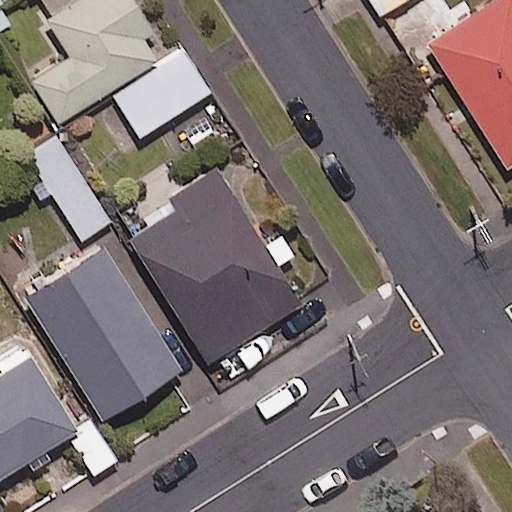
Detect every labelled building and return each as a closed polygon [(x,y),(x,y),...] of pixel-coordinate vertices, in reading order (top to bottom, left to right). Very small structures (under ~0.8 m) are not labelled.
[(75,0),(50,16),(69,46),(26,74),(58,124),(154,62),(140,41),(153,33),(131,0),(75,0)] [(39,0),(50,16),(75,0),(39,0)] [(371,0),(380,13),(400,0),(371,0)] [(511,0),(488,0),(425,42),(507,166),(511,162),(511,0)] [(209,90),(182,48),(109,94),(136,137),(209,90)] [(54,135),(26,153),(38,173),(25,181),(39,204),(53,195),(80,238),(109,220),(54,135)] [(261,240),(215,167),(168,197),(174,207),(128,237),(206,361),(301,301),(277,264),(293,255),(277,230),(261,240)] [(180,368),(103,247),(24,297),(102,419),(180,368)] [(0,478),(25,462),(31,471),(51,458),(45,448),(65,435),(89,475),(115,459),(88,413),(75,420),(72,422),(28,355),(0,373),(0,478)]
